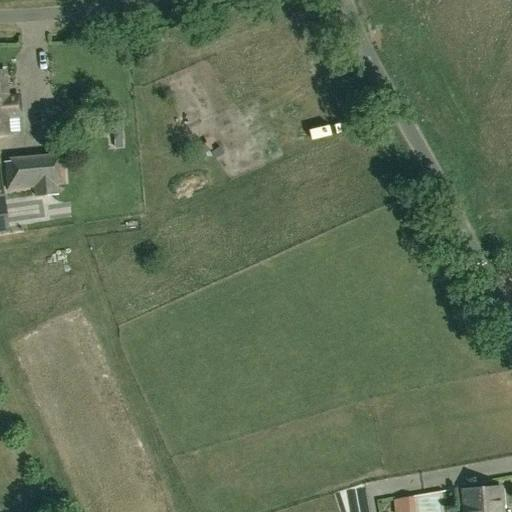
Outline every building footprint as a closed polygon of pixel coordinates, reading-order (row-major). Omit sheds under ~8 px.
[(205,79),(213,98),(291,69),(282,48),(304,40),(292,12),(229,36),(241,66),(205,79)] [(0,135),(9,135),(8,117),(23,116),(21,96),(6,97),(4,71),(0,71),(0,135)] [(298,97),(252,117),(260,136),(303,118),(307,128),(319,124),(327,142),(349,133),(332,94),(302,107),(298,97)] [(206,129),(184,138),(196,167),(218,158),(206,129)] [(7,191),(34,188),(34,197),(59,195),(58,186),(65,185),(62,158),(4,163),(7,191)] [(375,228),(322,235),(325,258),(336,257),(341,298),(360,296),(366,349),(444,340),(440,302),(416,304),(409,249),(378,252),(375,228)] [(129,334),(115,339),(123,363),(167,350),(163,336),(186,330),(176,301),(123,315),(129,334)] [(496,511),(496,506),(502,506),(500,488),(462,491),(464,510),(469,510),(469,511),(496,511)] [(394,511),(414,511),(413,498),(393,499),(394,511)]
